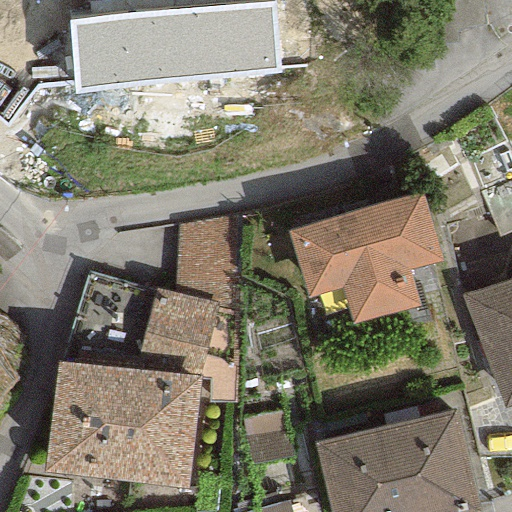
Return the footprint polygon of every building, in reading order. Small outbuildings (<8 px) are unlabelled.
[(272,4),(69,22),(76,91),(278,73),(272,4)] [(340,289),(350,325),(417,306),(407,270),(439,261),(420,193),(286,230),(305,298),(340,289)] [(237,215),(176,225),(172,293),(216,304),(232,309),(237,215)] [(511,277),(460,295),(502,409),(511,404),(511,277)] [(184,489),(198,375),(216,304),(172,293),(155,289),(132,369),(56,362),(43,474),(184,489)] [(283,405),(240,413),(248,456),(291,448),(283,405)] [(477,511),(455,412),(313,444),(328,511),(477,511)] [(290,511),(286,501),(247,511),(290,511)]
